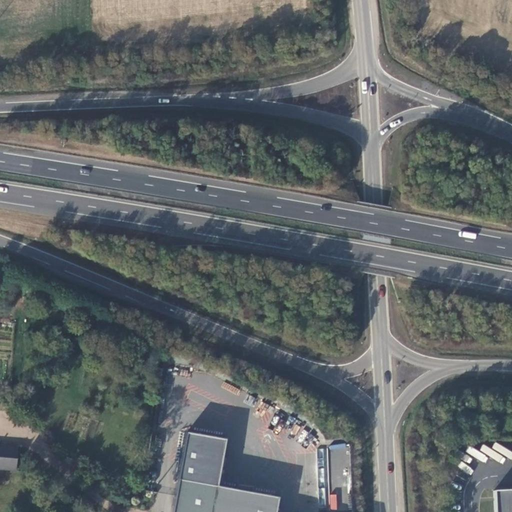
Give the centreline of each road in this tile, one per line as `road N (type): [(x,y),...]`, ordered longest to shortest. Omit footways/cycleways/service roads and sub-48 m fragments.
road 1 (trunk): [(511,250),(0,163)]
road 2 (trunk): [(0,194),(511,281)]
road 3 (trunk): [(0,239),(309,369)]
road 4 (trunk): [(321,74),(302,86),(220,102),(0,107)]
road 5 (secondary): [(380,348),(371,168)]
